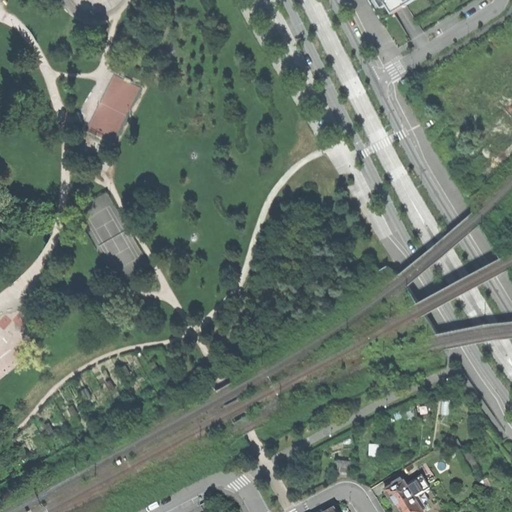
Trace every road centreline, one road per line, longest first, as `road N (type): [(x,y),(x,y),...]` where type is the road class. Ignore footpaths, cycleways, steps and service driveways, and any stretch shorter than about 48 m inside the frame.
road 1 (residential): [(287,0),(409,244),(511,407)]
road 2 (residential): [(511,318),(375,81)]
road 3 (residential): [(501,0),(375,81)]
road 4 (residential): [(153,511),(227,477),(245,486),(259,511)]
